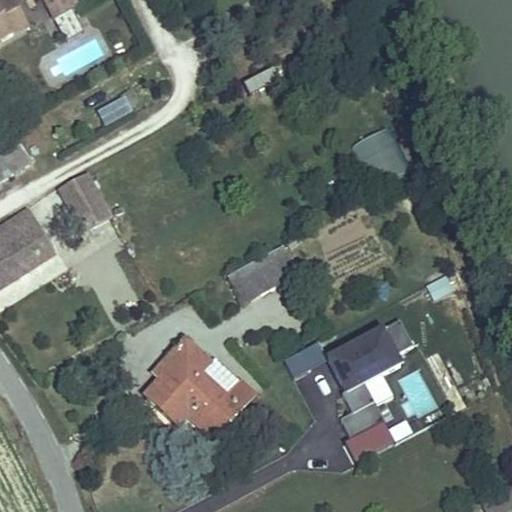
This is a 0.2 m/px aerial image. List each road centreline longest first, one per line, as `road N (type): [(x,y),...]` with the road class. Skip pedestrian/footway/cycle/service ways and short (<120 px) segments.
road 1 (unknown): [(0,206),(175,108),(178,82),(141,0)]
road 2 (unclassified): [(70,511),(0,369)]
road 3 (unknown): [(205,511),(308,457),(319,440)]
